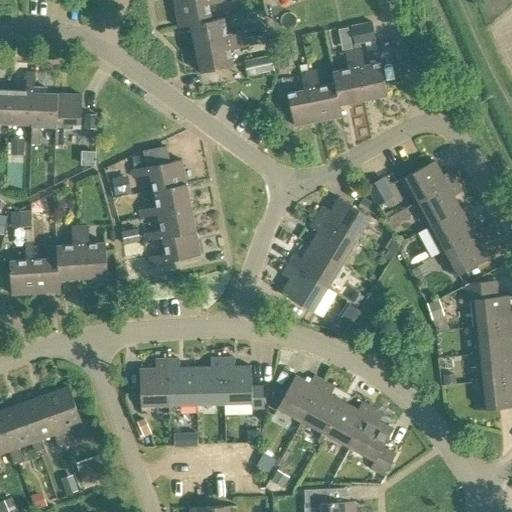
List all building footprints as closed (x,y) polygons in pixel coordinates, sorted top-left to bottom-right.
[(179,28),(191,25),(212,21),(212,20),(209,5),(226,1),(225,0),(194,0),(175,4),(179,28)] [(191,25),(196,49),(246,39),(244,30),(227,34),(224,18),(212,20),(212,21),(191,25)] [(373,22),(351,26),(355,45),(376,41),(373,22)] [(246,39),(196,49),(200,72),(233,66),(230,50),(247,46),(246,39)] [(361,49),(353,50),(363,99),(387,95),(380,61),(364,65),(361,49)] [(332,72),(335,84),(336,84),(340,104),(363,99),(353,50),(345,52),(348,69),(332,72)] [(267,59),(242,64),(245,78),(269,74),(267,59)] [(316,71),(309,73),(318,121),(342,116),(340,104),(336,84),(335,84),(319,87),(316,71)] [(9,123),(26,124),(32,124),(32,125),(33,125),(35,93),(34,93),(35,73),(26,73),(26,90),(10,89),(9,123)] [(318,121),(309,73),(300,75),(303,91),(288,94),(294,126),(318,121)] [(0,122),(9,123),(10,89),(0,89),(0,122)] [(40,146),(40,144),(40,126),(55,127),(55,128),(57,128),(58,93),(35,93),(33,125),(32,125),(31,145),(40,146)] [(57,128),(55,128),(55,145),(63,145),(64,128),(81,128),(82,94),(58,93),(57,128)] [(85,129),(93,129),(96,129),(96,116),(93,115),(85,115),(85,129)] [(143,151),(146,166),(131,169),(133,179),(151,175),(154,189),(185,183),(181,159),(169,162),(166,146),(143,151)] [(402,178),(415,202),(455,180),(450,171),(443,175),(435,160),(402,178)] [(128,193),(124,176),(112,179),(115,196),(128,193)] [(384,179),(366,188),(376,206),(394,197),(384,179)] [(415,202),(428,227),(460,210),(453,196),(461,191),(455,180),(415,202)] [(141,218),(158,214),(158,213),(190,207),(185,183),(154,189),(157,206),(140,210),(141,218)] [(367,208),(372,201),(364,196),(359,203),(367,208)] [(317,217),(357,241),(371,216),(339,197),(330,211),(323,206),(317,217)] [(146,241),(163,238),(163,237),(195,231),(190,207),(158,213),(158,214),(161,230),(144,233),(146,241)] [(428,227),(441,252),(482,230),(476,219),(468,224),(460,210),(428,227)] [(31,211),(10,212),(11,228),(32,227),(31,211)] [(318,232),(310,245),(342,265),(357,241),(317,217),(310,227),(318,232)] [(80,227),(83,277),(107,276),(105,243),(89,244),(88,226),(80,227)] [(72,245),(58,246),(57,246),(59,279),(83,277),(80,227),(71,227),(72,245)] [(34,259),(33,229),(24,230),(26,260),(9,261),(11,295),(36,293),(34,259)] [(127,231),(122,232),(124,246),(127,245),(141,243),(138,229),(127,231)] [(482,230),(441,252),(455,277),(487,258),(480,244),(487,240),(482,230)] [(163,237),(163,238),(166,254),(149,257),(150,265),(199,255),(195,231),(163,237)] [(385,258),(392,262),(400,248),(393,237),(386,248),(389,250),(385,258)] [(50,258),(34,259),(36,293),(60,292),(59,279),(57,246),(58,246),(58,241),(49,242),(50,258)] [(294,254),(288,265),(328,289),(342,265),(310,245),(302,259),(294,254)] [(433,258),(411,270),(417,280),(439,268),(433,258)] [(129,277),(148,274),(146,260),(127,262),(129,277)] [(328,289),(288,265),(282,274),(290,279),(282,293),(314,312),(328,289)] [(473,327),(511,323),(511,312),(510,312),(508,295),(497,296),(496,283),(465,286),(466,301),(471,301),(473,327)] [(355,291),(349,299),(359,305),(364,297),(355,291)] [(433,320),(444,317),(438,301),(427,305),(433,320)] [(350,304),(341,317),(352,324),(360,311),(350,304)] [(446,316),(444,317),(433,320),(437,331),(450,330),(446,316)] [(511,323),(473,327),(476,355),(511,351),(511,323)] [(511,351),(476,355),(479,382),(511,379),(511,351)] [(196,405),(224,404),(223,358),(210,359),(211,368),(195,368),(196,405)] [(223,358),(224,404),(253,403),(253,408),(263,408),(262,386),(252,386),(251,366),(234,367),(234,358),(223,358)] [(141,407),(169,406),(167,359),(155,360),(155,369),(140,370),(141,407)] [(169,406),(196,405),(195,368),(179,369),(179,359),(167,359),(169,406)] [(455,374),(443,375),(444,384),(456,383),(455,374)] [(277,409),(302,422),(324,381),(314,376),(309,384),(295,376),(277,409)] [(511,379),(479,382),(482,410),(511,407),(511,379)] [(334,387),(324,381),(302,422),(326,435),(344,403),(330,395),(334,387)] [(68,387),(46,395),(59,433),(54,434),(59,448),(70,444),(65,430),(82,424),(68,387)] [(46,395),(23,403),(37,441),(32,443),(37,457),(47,453),(42,439),(54,434),(59,433),(46,395)] [(326,435),(350,449),(373,408),(362,402),(357,410),(344,403),(326,435)] [(23,403),(0,411),(14,449),(9,451),(14,465),(25,461),(20,447),(32,443),(37,441),(23,403)] [(373,408),(350,449),(373,462),(370,468),(384,476),(396,454),(383,447),(393,429),(379,421),(383,413),(373,408)] [(14,449),(0,411),(0,469),(2,469),(0,463),(0,454),(9,451),(14,449)] [(145,418),(137,422),(145,437),(152,434),(145,418)] [(252,430),(247,436),(248,443),(260,443),(260,430),(252,430)] [(197,432),(185,433),(186,447),(198,446),(198,445),(197,432)] [(259,465),(258,467),(259,467),(269,472),(275,460),(265,454),(259,465)] [(106,467),(82,475),(87,489),(110,482),(106,467)] [(272,483),(284,489),(290,477),(278,471),(272,483)] [(77,482),(65,486),(69,497),(81,493),(77,482)] [(354,511),(353,501),(330,502),(329,489),(304,490),(305,504),(317,503),(317,511),(354,511)] [(31,496),(36,510),(47,506),(42,492),(31,496)] [(0,501),(0,511),(17,511),(15,506),(12,498),(0,501)]
